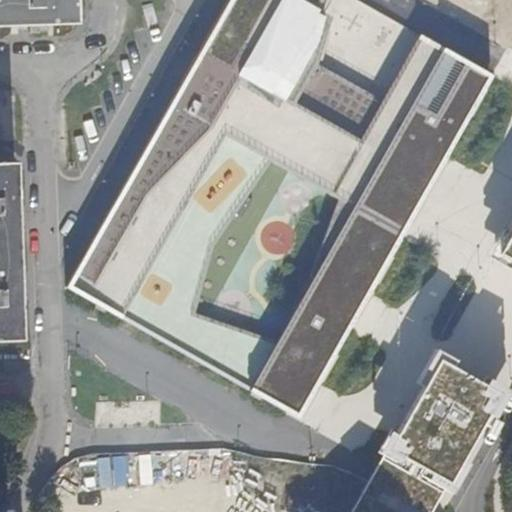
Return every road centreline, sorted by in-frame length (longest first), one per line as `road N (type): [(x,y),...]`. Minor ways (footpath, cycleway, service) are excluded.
road 1 (residential): [(36,511),(53,422),(47,221)]
road 2 (residential): [(188,0),(86,197),(47,221)]
road 3 (residential): [(47,221),(44,68),(86,53),(104,18),(103,0)]
road 4 (residential): [(511,54),(496,57),(387,0)]
